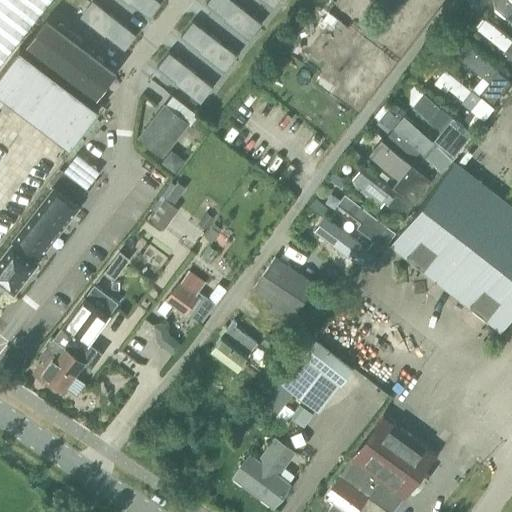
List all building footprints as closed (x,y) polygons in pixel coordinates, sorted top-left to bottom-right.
[(0,0),(0,62),(47,0),(0,0)] [(99,0),(85,0),(82,4),(116,30),(124,19),(99,0)] [(280,3),(275,0),(252,0),(271,14),(280,3)] [(511,0),(493,0),(495,7),(511,20),(511,0)] [(257,32),(224,5),(215,17),(249,43),(257,32)] [(24,44),(96,99),(119,68),(48,13),(24,44)] [(511,38),(485,17),(478,27),(504,48),(503,50),(511,57),(511,38)] [(236,60),(202,34),(193,45),(227,71),(236,60)] [(511,79),(463,40),(454,52),(489,80),(480,91),(493,101),(511,79)] [(21,47),(0,73),(0,90),(70,144),(99,107),(21,47)] [(180,63),(171,74),(205,99),(214,88),(180,63)] [(491,105),(445,68),(437,78),(473,106),(462,119),(473,128),(491,105)] [(472,130),(425,93),(416,103),(444,125),(435,137),(454,153),(472,130)] [(188,122),(165,104),(141,135),(163,153),(188,122)] [(387,106),(378,118),(390,128),(400,117),(387,106)] [(452,156),(404,114),(388,132),(408,150),(417,152),(420,149),(441,168),(452,156)] [(211,123),(199,115),(191,126),(202,135),(211,123)] [(381,138),(369,153),(399,178),(393,186),(413,202),(431,179),(381,138)] [(511,322),(511,205),(460,163),(395,243),(504,332),(511,322)] [(413,203),(368,169),(366,167),(357,178),(360,180),(360,188),(381,205),(386,200),(405,214),(413,203)] [(175,180),(149,218),(163,228),(178,207),(172,203),(184,186),(175,180)] [(79,206),(54,186),(0,254),(0,276),(14,288),(79,206)] [(344,193),(336,203),(360,221),(356,226),(373,239),(367,247),(377,254),(395,230),(344,193)] [(206,211),(197,223),(205,229),(214,217),(206,211)] [(325,215),(315,228),(367,267),(377,254),(367,247),(325,215)] [(219,231),(212,226),(205,237),(211,242),(219,231)] [(118,250),(103,270),(113,277),(128,257),(118,250)] [(294,311),(314,281),(273,254),(254,285),(294,311)] [(215,302),(198,289),(205,280),(188,268),(180,280),(179,279),(158,308),(167,314),(175,304),(185,311),(200,322),(201,321),(215,302)] [(53,337),(84,359),(91,364),(102,350),(83,336),(106,304),(87,291),(53,337)] [(209,347),(234,369),(256,343),(235,324),(237,321),(234,318),(209,347)] [(267,333),(260,343),(268,348),(274,339),(267,333)] [(316,335),(282,379),(321,408),(342,381),(354,365),(316,335)] [(84,359),(53,337),(52,336),(38,356),(43,359),(33,372),(52,386),(55,382),(63,388),(84,359)] [(299,404),(290,417),(303,426),(312,413),(299,404)] [(436,452),(399,425),(384,414),(325,495),(334,502),(326,511),(356,511),(381,478),(404,495),(436,452)] [(251,452),(246,458),(234,475),(274,504),(291,482),(278,473),(295,450),(276,436),(259,459),(251,452)]
